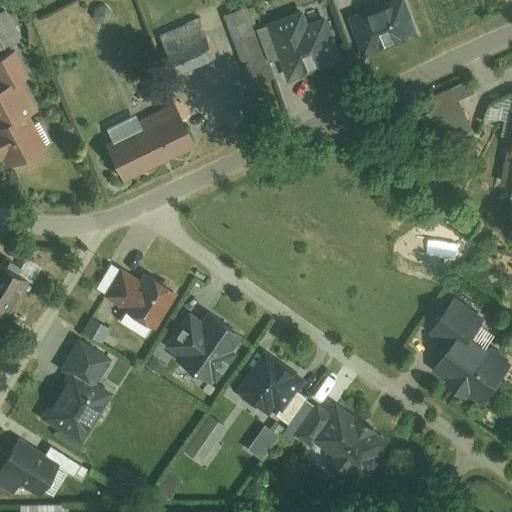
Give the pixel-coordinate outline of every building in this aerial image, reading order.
[(238,0),(235,0),(219,6),(243,66),(244,69),(262,62),(238,0)] [(308,0),(267,16),(293,83),(349,62),(324,0),(308,0)] [(353,21),(367,58),(422,38),(408,1),(353,21)] [(0,11),(0,46),(23,35),(9,7),(0,11)] [(198,12),(153,30),(168,66),(212,47),(198,12)] [(54,142),(24,80),(32,77),(18,49),(0,58),(0,74),(4,83),(0,84),(0,153),(6,166),(54,142)] [(511,88),(502,127),(511,129),(511,134),(502,175),(511,178),(511,88)] [(453,96),(433,110),(452,138),(473,123),(453,96)] [(170,112),(105,141),(116,165),(181,136),(170,112)] [(431,201),(442,218),(466,203),(454,186),(431,201)] [(0,311),(25,268),(0,253),(0,311)] [(131,263),(110,299),(157,326),(178,291),(131,263)] [(452,342),(437,366),(485,396),(506,361),(458,331),(464,321),(444,309),(431,329),(452,342)] [(189,310),(164,348),(179,358),(175,363),(209,385),(213,379),(218,382),(243,344),(189,310)] [(78,342),(68,361),(101,379),(111,360),(78,342)] [(266,355),(238,394),(273,420),(302,381),(266,355)] [(66,379),(41,419),(84,445),(108,405),(66,379)] [(319,400),(296,433),(312,445),(335,412),(319,400)] [(341,407),(316,445),(324,450),(361,474),(386,436),(341,407)] [(18,440),(0,470),(0,486),(16,496),(21,488),(36,497),(56,463),(18,440)]
